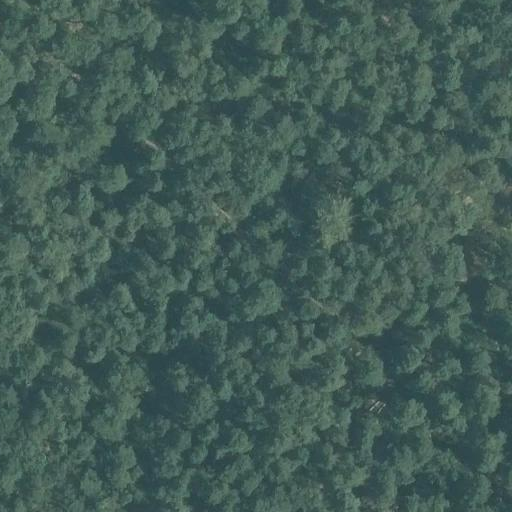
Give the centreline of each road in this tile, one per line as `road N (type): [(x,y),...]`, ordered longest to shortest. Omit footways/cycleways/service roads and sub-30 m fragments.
road 1 (track): [(365,325),(0,5)]
road 2 (track): [(511,151),(380,317),(365,325)]
